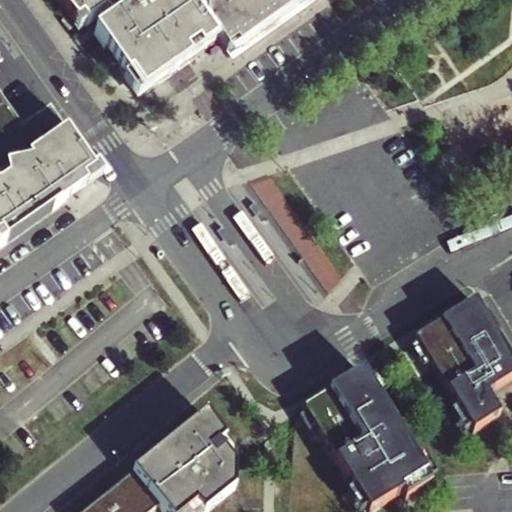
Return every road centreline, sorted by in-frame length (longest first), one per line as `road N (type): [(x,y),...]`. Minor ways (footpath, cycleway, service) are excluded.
road 1 (residential): [(405,0),(144,189)]
road 2 (residential): [(482,257),(294,375),(268,364),(245,333)]
road 3 (residential): [(23,511),(245,333)]
road 4 (residential): [(9,0),(144,189)]
road 5 (residential): [(144,189),(0,292)]
road 6 (residential): [(245,333),(144,189)]
